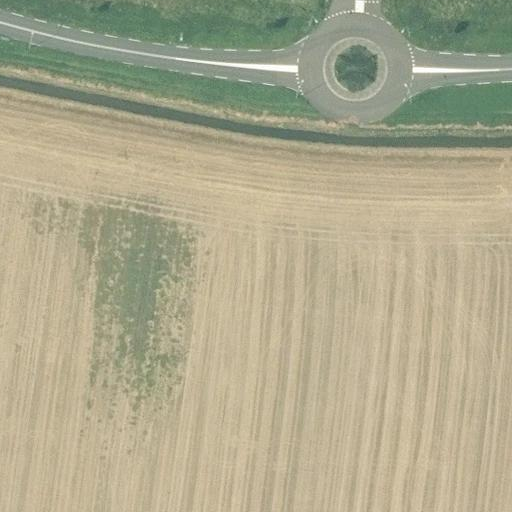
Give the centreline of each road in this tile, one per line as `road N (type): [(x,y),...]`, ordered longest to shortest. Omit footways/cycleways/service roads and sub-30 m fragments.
road 1 (residential): [(308,70),(179,58),(0,23)]
road 2 (tertiary): [(308,70),(329,108),(363,115),(388,102),(402,71)]
